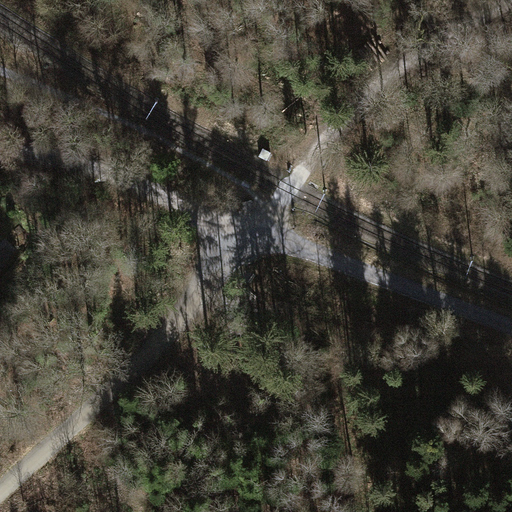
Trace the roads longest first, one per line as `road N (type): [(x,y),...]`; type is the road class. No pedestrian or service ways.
road 1 (track): [(0,494),(133,375),(255,231)]
road 2 (track): [(511,0),(390,75),(255,231)]
road 3 (track): [(255,231),(511,326)]
road 4 (track): [(0,156),(46,156),(255,231)]
